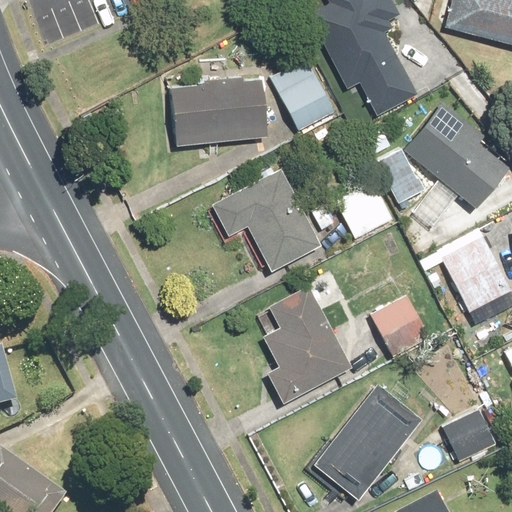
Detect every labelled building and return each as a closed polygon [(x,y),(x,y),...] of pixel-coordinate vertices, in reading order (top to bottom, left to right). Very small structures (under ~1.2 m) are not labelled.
[(325,0),(311,7),(349,86),(359,80),(374,111),(419,89),(387,25),(393,22),(389,14),(398,9),(393,0),(325,0)] [(511,0),(449,0),(444,17),(511,36),(511,0)] [(304,57),(271,76),(300,130),(334,112),(304,57)] [(170,87),(175,135),(264,126),(259,78),(170,87)] [(436,102),(401,148),(476,205),(511,159),(436,102)] [(322,243),(283,168),(213,204),(228,234),(248,224),(271,269),(322,243)] [(371,181),(331,200),(351,242),(391,222),(371,181)] [(326,205),(308,213),(319,236),(337,228),(326,205)] [(511,297),(479,234),(435,256),(470,323),(511,300),(511,297)] [(347,354),(306,274),(265,295),(276,316),(260,325),(276,356),(261,363),(275,390),(347,354)] [(408,293),(365,314),(385,355),(429,333),(408,293)] [(511,374),(511,381),(509,383),(511,390),(511,344),(502,348),(511,374)] [(0,345),(0,406),(18,402),(3,345),(0,345)] [(360,495),(423,409),(378,375),(314,461),(360,495)] [(477,406),(438,428),(458,465),(497,443),(477,406)] [(54,511),(67,493),(0,446),(0,511),(54,511)] [(448,511),(437,490),(396,511),(448,511)]
